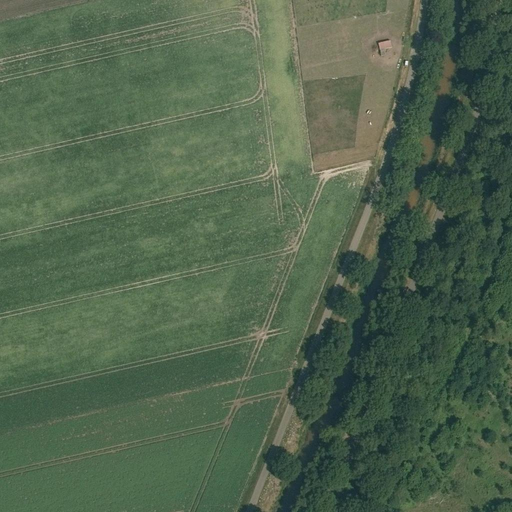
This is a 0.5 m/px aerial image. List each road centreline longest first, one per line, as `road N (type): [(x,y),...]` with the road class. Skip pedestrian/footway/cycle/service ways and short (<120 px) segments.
road 1 (unclassified): [(249,511),(389,149),(423,0)]
road 2 (unclassified): [(327,511),(476,112),(497,0)]
